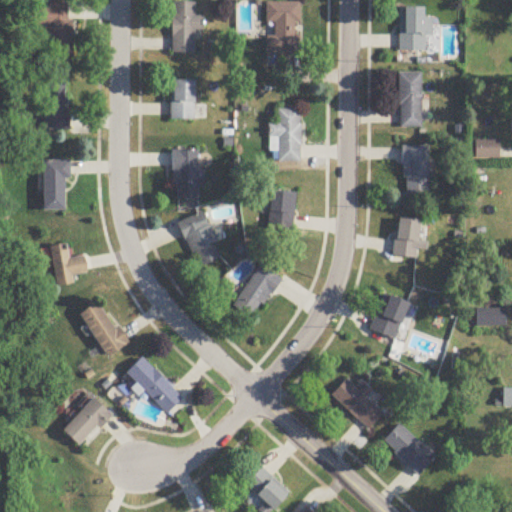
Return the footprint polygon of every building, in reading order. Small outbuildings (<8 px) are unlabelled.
[(70,55),(70,0),(49,0),(49,9),(47,9),(47,55),(70,55)] [(172,55),(194,55),(194,33),(202,33),(202,17),(195,17),(195,4),(172,4),(172,55)] [(300,4),(267,4),(267,25),(274,25),(274,37),(267,37),(267,58),(300,58),(300,4)] [(399,52),(424,52),(424,10),(399,10),(399,52)] [(399,74),(399,129),(421,129),(421,74),(399,74)] [(194,82),(170,82),(170,122),(194,122),(194,82)] [(68,133),(68,84),(44,84),(44,133),(68,133)] [(300,164),(301,111),(278,111),(278,125),(269,125),(268,152),(278,152),(278,163),(300,164)] [(498,142),(474,142),(474,161),(498,161),(498,142)] [(428,149),(402,149),(402,197),(428,197),(428,149)] [(173,152),(174,201),(198,200),(197,189),(204,189),(204,173),(197,173),(197,152),(173,152)] [(67,163),(43,163),(43,212),(67,212),(67,163)] [(296,194),(270,192),(267,230),(293,232),(296,194)] [(223,260),(202,214),(178,224),(198,271),(223,260)] [(392,257),(416,260),(417,251),(426,252),(427,244),(417,242),(420,223),(398,220),(392,257)] [(85,258),(68,260),(66,246),(50,248),(55,288),(73,286),(72,276),(87,275),(85,258)] [(281,281),(261,267),(232,308),(253,322),(281,281)] [(408,304),(381,295),(370,332),(397,340),(408,304)] [(99,304),(79,317),(107,360),(127,346),(99,304)] [(506,311),(476,311),(476,329),(506,329),(506,311)] [(182,400),(142,360),(126,375),(167,416),(182,400)] [(379,400),(362,384),(356,391),(346,381),(331,398),(368,432),(383,415),(374,406),(379,400)] [(62,432),(80,450),(112,418),(94,400),(62,432)] [(434,460),(400,425),(382,442),(416,477),(434,460)] [(264,505),(257,511),(274,511),(290,496),(262,470),(245,488),(264,505)]
